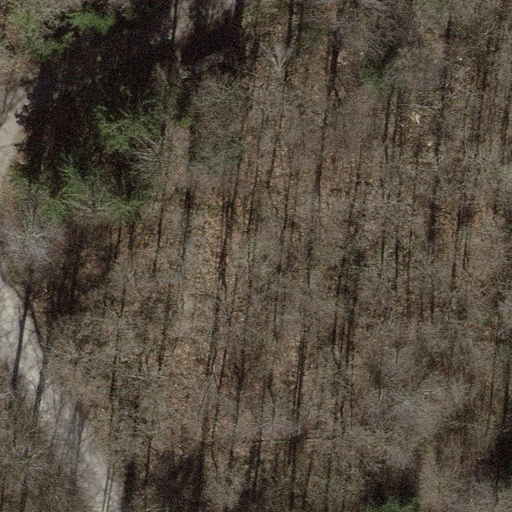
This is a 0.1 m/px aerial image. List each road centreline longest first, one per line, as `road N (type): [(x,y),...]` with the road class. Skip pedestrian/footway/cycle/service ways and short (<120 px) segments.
road 1 (track): [(218,0),(0,103)]
road 2 (track): [(0,306),(105,511)]
